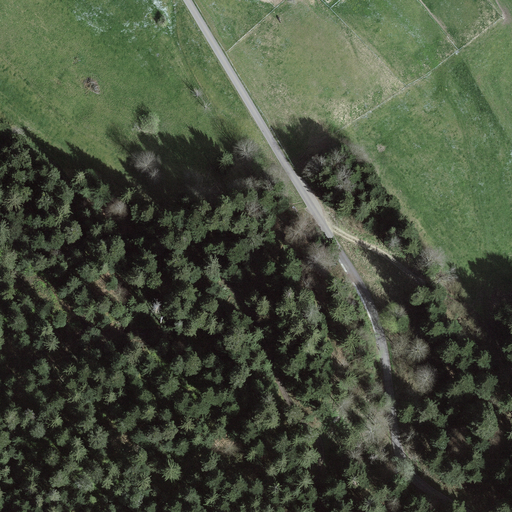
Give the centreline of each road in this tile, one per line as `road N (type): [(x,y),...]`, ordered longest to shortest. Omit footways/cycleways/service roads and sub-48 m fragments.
road 1 (unclassified): [(185,0),(373,310),(406,470),(466,511)]
road 2 (track): [(511,420),(505,357),(486,326),(428,270),(323,220)]
